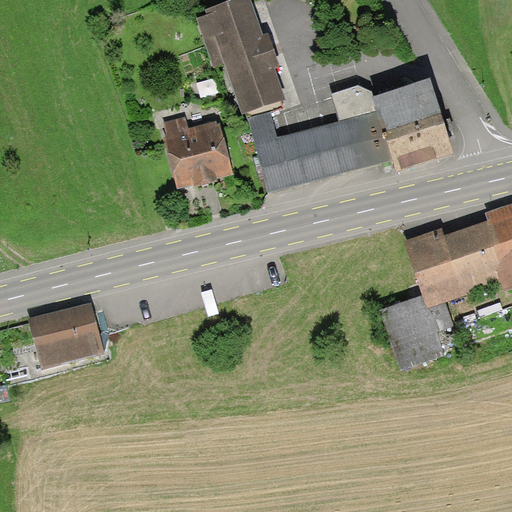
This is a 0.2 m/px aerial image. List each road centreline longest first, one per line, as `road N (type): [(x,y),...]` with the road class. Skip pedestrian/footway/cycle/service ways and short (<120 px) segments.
road 1 (primary): [(0,300),(490,180)]
road 2 (residential): [(490,180),(480,140),(397,0)]
